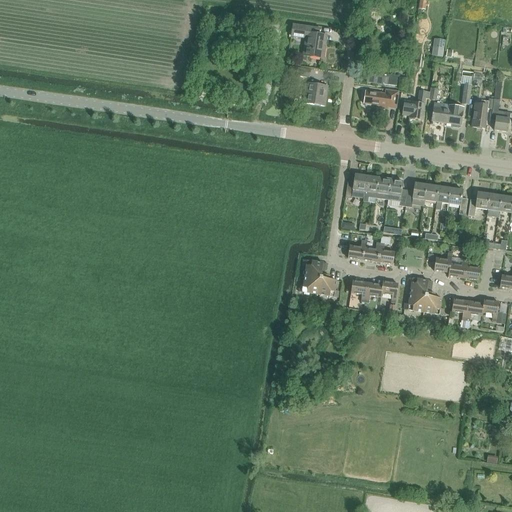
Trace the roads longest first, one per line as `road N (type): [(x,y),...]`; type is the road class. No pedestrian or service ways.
road 1 (tertiary): [(345,143),(0,91)]
road 2 (residential): [(345,143),(329,254),(345,266),(484,292)]
road 3 (tertiary): [(511,167),(345,143)]
